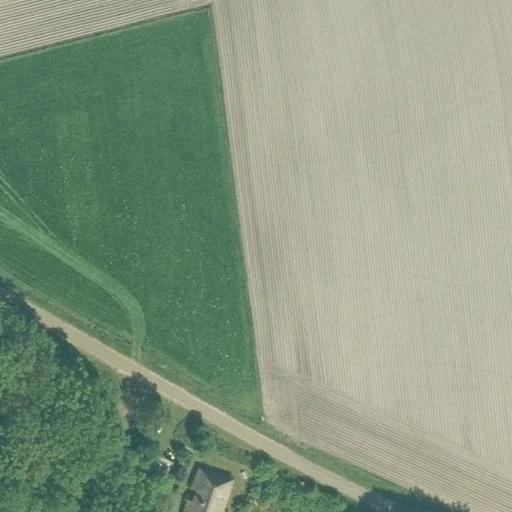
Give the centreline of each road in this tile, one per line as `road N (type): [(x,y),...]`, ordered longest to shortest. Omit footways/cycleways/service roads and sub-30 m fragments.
road 1 (unclassified): [(413,511),(139,375),(0,286)]
road 2 (track): [(59,511),(86,486),(139,375)]
